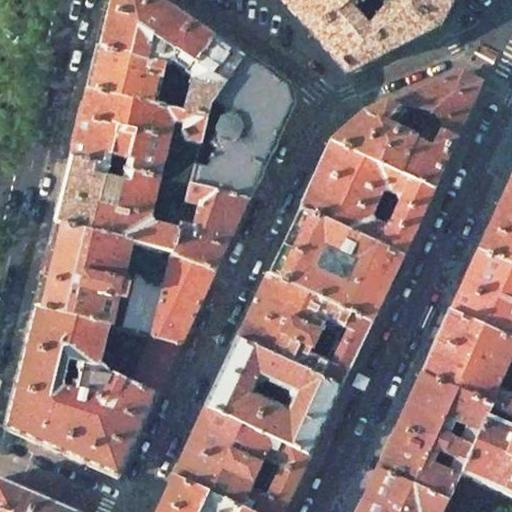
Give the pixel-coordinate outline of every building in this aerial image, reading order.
[(108,0),(96,52),(165,67),(167,60),(190,78),(215,39),(158,0),(108,0)] [(390,52),(437,28),(448,7),(451,0),(279,0),(312,36),(346,75),(390,52)] [(214,102),(244,59),(226,47),(215,39),(190,78),(192,79),(183,115),(205,121),(207,112),(214,102)] [(86,92),(155,109),(165,67),(96,52),(86,92)] [(206,173),(193,169),(188,188),(247,202),(271,152),(292,107),(286,88),(244,59),(214,102),(224,109),(224,119),(218,122),(213,133),(215,140),(212,148),(216,151),(206,173)] [(462,74),(361,115),(330,143),(430,193),(457,136),(469,110),(480,85),(462,74)] [(70,161),(159,181),(162,171),(172,127),(181,129),(180,134),(186,142),(199,145),(205,121),(183,115),(155,109),(86,92),(70,161)] [(330,143),(316,173),(298,210),(399,261),(416,224),(430,193),(330,143)] [(148,220),(159,181),(70,161),(54,225),(131,244),(171,254),(178,227),(181,217),(183,206),(170,202),(164,229),(152,226),(148,220)] [(511,178),(510,184),(478,252),(511,266),(511,178)] [(192,231),(178,227),(171,254),(171,256),(213,274),(232,235),(247,202),(188,188),(183,206),(181,217),(195,220),(192,231)] [(267,277),(369,326),(384,294),(399,261),(298,210),(283,242),(267,277)] [(120,287),(131,244),(54,225),(34,309),(107,327),(109,328),(120,287)] [(150,339),(179,346),(197,308),(213,274),(171,256),(171,254),(131,244),(120,287),(130,290),(119,331),(142,337),(150,339)] [(511,266),(478,252),(465,281),(449,314),(511,341),(511,266)] [(267,277),(253,307),(236,342),(338,392),(354,357),(369,326),(267,277)] [(96,370),(107,327),(34,309),(4,430),(117,479),(168,370),(179,346),(150,339),(142,337),(122,382),(96,370)] [(435,345),(419,379),(490,409),(511,419),(511,341),(449,314),(435,345)] [(236,342),(223,370),(205,410),(307,458),(325,420),(338,392),(236,342)] [(446,504),(457,482),(459,477),(486,417),(490,409),(419,379),(398,425),(375,473),(446,504)] [(205,410),(191,439),(172,479),(240,511),(282,511),(293,488),(307,458),(205,410)] [(511,428),(486,417),(459,477),(511,500),(511,428)] [(442,511),(446,504),(375,473),(365,496),(357,511),(442,511)] [(240,511),(172,479),(156,511),(240,511)] [(0,511),(64,511),(0,484),(0,511)]
